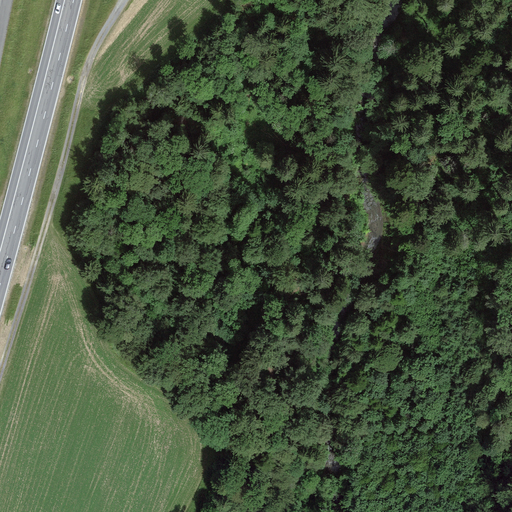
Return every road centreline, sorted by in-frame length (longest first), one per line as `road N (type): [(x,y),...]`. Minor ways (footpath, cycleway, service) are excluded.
road 1 (track): [(123,0),(84,76),(0,373)]
road 2 (primary): [(69,0),(0,269)]
